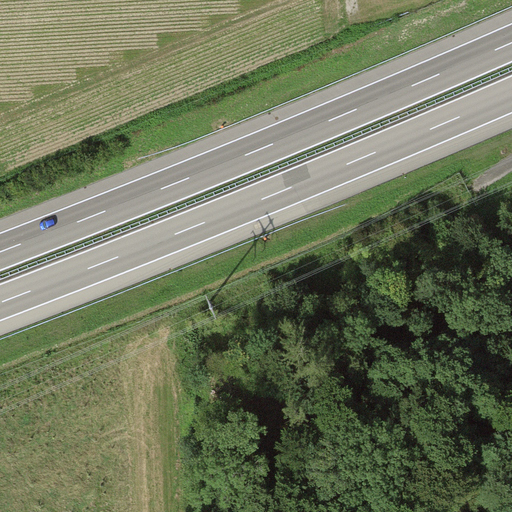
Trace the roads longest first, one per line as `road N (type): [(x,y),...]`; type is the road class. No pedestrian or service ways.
road 1 (motorway): [(511,42),(0,252)]
road 2 (motorway): [(0,303),(511,94)]
